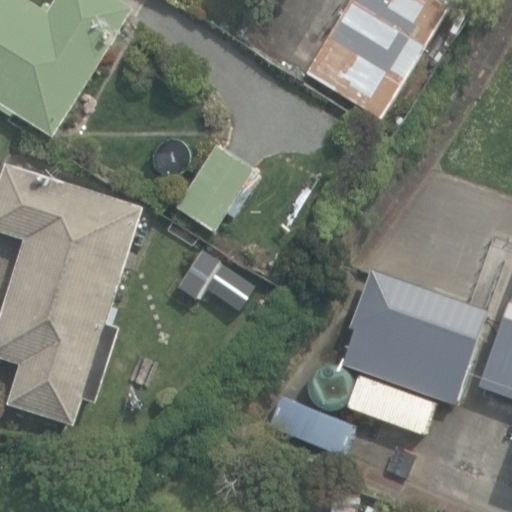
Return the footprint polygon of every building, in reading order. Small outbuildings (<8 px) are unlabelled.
[(19,111),(59,135),(138,10),(122,0),(62,0),(54,14),(31,0),(0,0),(0,106),(16,116),(19,111)] [(357,0),(312,74),(384,117),(450,9),(436,0),(357,0)] [(182,208),(218,231),(257,169),(221,146),(182,208)] [(15,403),(79,424),(88,397),(101,401),(125,329),(111,324),(149,210),(12,165),(0,201),(0,228),(31,239),(0,334),(0,354),(27,364),(15,403)] [(186,287),(203,298),(226,263),(209,252),(186,287)] [(337,368),(457,409),(491,309),(372,268),(337,368)] [(511,304),(481,393),(511,403),(511,304)] [(319,505),(339,511),(347,487),(327,481),(319,505)]
